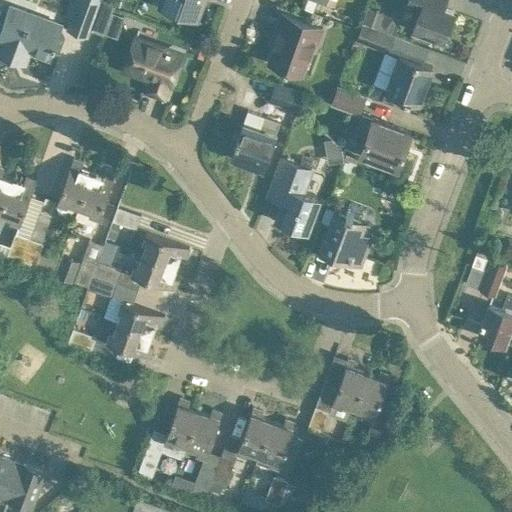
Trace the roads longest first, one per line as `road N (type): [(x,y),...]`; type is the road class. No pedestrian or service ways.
road 1 (residential): [(224,216),(181,361),(289,395),(300,391),(339,310)]
road 2 (residential): [(412,308),(418,250),(480,77)]
road 3 (residential): [(3,120),(51,109),(102,113),(153,135),(183,167)]
road 4 (residential): [(183,167),(244,0)]
road 5 (residential): [(511,437),(412,308)]
road 6 (residential): [(224,216),(299,294),(339,310)]
